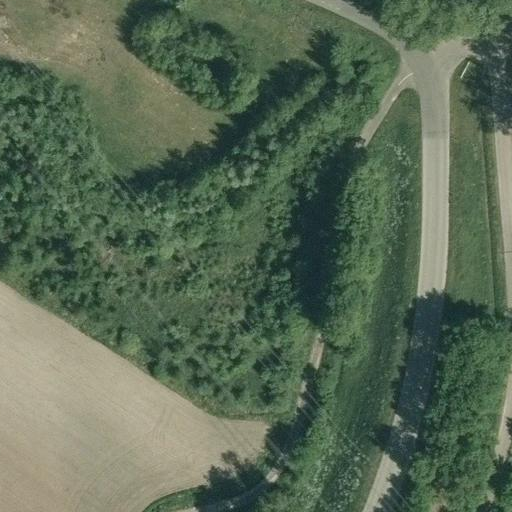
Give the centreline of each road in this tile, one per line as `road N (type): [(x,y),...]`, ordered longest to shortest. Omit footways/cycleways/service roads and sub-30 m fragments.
road 1 (unclassified): [(379,511),(410,417),(431,303),(435,119),(425,68)]
road 2 (unclassified): [(511,271),(492,53)]
